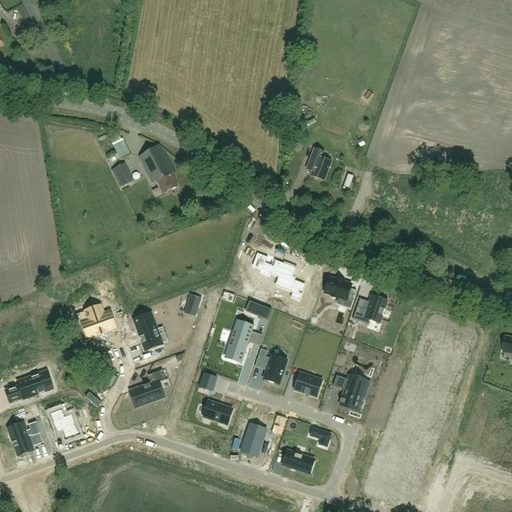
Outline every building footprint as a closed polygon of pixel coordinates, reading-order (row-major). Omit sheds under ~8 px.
[(0,0),(0,1),(2,8),(26,0),(0,0)] [(114,142),(120,156),(130,152),(124,138),(114,142)] [(163,193),(178,186),(172,174),(175,172),(164,150),(163,151),(160,146),(139,156),(153,183),(157,181),(163,193)] [(323,158),(325,152),(315,148),(307,169),(312,171),(311,175),(325,181),(332,162),(323,158)] [(123,187),(132,182),(124,165),(114,170),(123,187)] [(494,196),(492,202),(511,209),(511,204),(511,197),(489,190),(487,198),(480,195),(478,200),(488,203),(491,195),(494,196)] [(257,253),(252,268),(260,271),(259,274),(270,278),(271,276),(278,278),(275,285),(276,285),(275,287),(277,288),(292,294),(291,296),(290,298),(290,299),(300,302),(304,293),(304,292),(300,291),(303,284),(295,281),(296,278),(293,277),(297,269),(298,267),(284,262),(283,264),(275,261),(276,258),(268,255),(267,257),(257,253)] [(339,298),(353,303),(356,291),(351,289),(352,286),(344,283),(345,282),(343,281),(342,282),(339,281),(339,280),(337,279),(336,280),(329,278),(324,293),(332,296),(331,297),(338,299),(339,300),(339,298)] [(193,304),(190,316),(195,317),(201,299),(191,295),(188,303),(193,304)] [(358,307),(353,320),(368,325),(370,321),(380,324),(388,302),(373,296),(368,310),(358,307)] [(255,304),(251,314),(261,318),(265,308),(255,304)] [(106,331),(115,327),(110,312),(103,315),(100,306),(85,312),(88,320),(82,323),(87,338),(97,334),(97,336),(107,333),(106,331)] [(0,357),(36,346),(29,326),(33,324),(30,314),(0,323),(0,357)] [(151,314),(134,320),(146,352),(163,345),(151,314)] [(236,322),(228,347),(232,348),(228,359),(242,363),(254,328),(236,322)] [(511,338),(506,337),(503,353),(511,354),(511,338)] [(176,357),(177,362),(182,361),(184,354),(176,357)] [(272,356),(271,360),(264,380),(279,385),(287,361),(272,356)] [(144,387),(135,390),(141,406),(164,398),(159,382),(166,380),(163,370),(148,376),(151,385),(150,385),(149,385),(144,387)] [(45,392),(53,389),(47,372),(17,383),(19,387),(5,392),(10,403),(23,399),(23,400),(39,394),(39,395),(45,393),(45,392)] [(300,373),(294,390),(317,398),(322,381),(300,373)] [(213,392),(217,379),(204,374),(199,388),(213,392)] [(345,391),(340,406),(355,411),(360,396),(364,397),(369,385),(349,378),(348,380),(337,376),(333,387),(345,391)] [(228,425),(233,410),(208,402),(203,417),(228,425)] [(33,405),(24,408),(26,416),(36,412),(33,405)] [(62,410),(50,414),(56,430),(57,434),(63,432),(66,440),(79,435),(76,427),(77,427),(76,426),(74,422),(75,422),(74,421),(72,415),(65,417),(62,410)] [(277,416),(272,433),(281,437),(287,419),(277,416)] [(25,429),(10,434),(13,443),(13,444),(14,444),(15,447),(14,447),(15,448),(18,457),(34,451),(32,447),(28,437),(32,436),(33,437),(41,434),(36,422),(29,425),(30,430),(26,431),(25,429)] [(264,436),(267,430),(250,424),(241,452),(257,457),(261,447),(259,446),(263,436),(264,436)] [(316,430),(314,437),(321,440),(319,445),(327,448),(331,435),(316,430)] [(288,451),(283,466),(306,473),(310,459),(288,451)]
